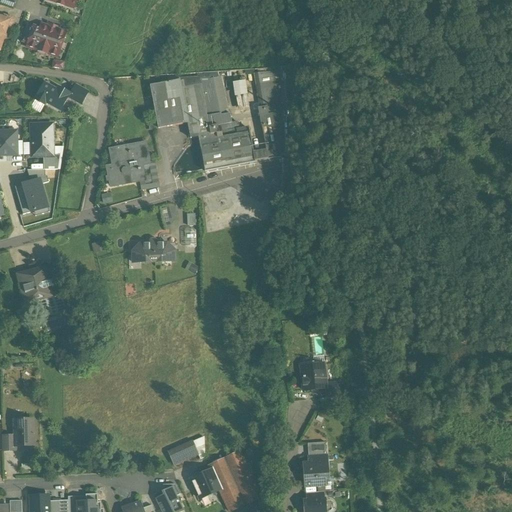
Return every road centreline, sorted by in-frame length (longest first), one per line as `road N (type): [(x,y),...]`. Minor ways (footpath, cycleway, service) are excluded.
road 1 (track): [(321,24),(364,355)]
road 2 (residential): [(89,218),(106,83),(0,69)]
road 3 (residential): [(89,218),(282,169)]
road 4 (residential): [(0,487),(168,476)]
road 5 (track): [(364,355),(379,511)]
